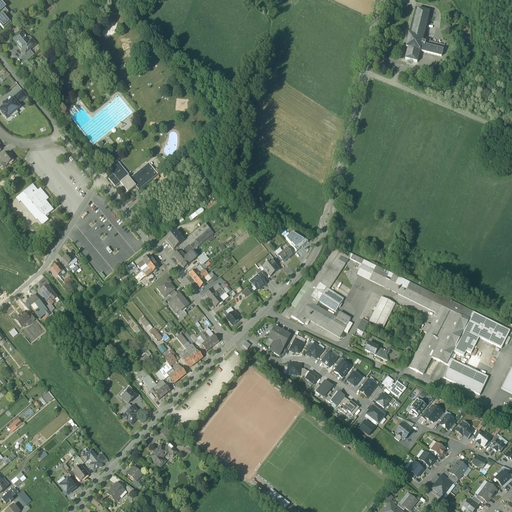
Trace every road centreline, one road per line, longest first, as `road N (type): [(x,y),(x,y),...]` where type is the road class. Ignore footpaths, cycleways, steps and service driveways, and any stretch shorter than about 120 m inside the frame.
road 1 (residential): [(234,345),(71,511)]
road 2 (residential): [(99,179),(234,345)]
road 3 (unclassified): [(387,0),(334,204)]
road 4 (residential): [(243,336),(273,360),(307,361),(366,404),(379,389)]
road 5 (residential): [(0,307),(47,262),(99,179)]
road 6 (unclassified): [(325,237),(310,267),(243,336)]
